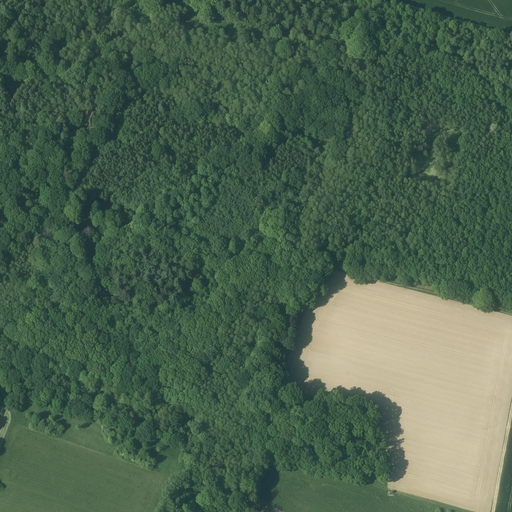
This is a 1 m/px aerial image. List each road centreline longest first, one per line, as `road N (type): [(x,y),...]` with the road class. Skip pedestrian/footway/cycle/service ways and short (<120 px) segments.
road 1 (track): [(0,345),(61,368),(131,380),(163,364),(256,259),(313,266)]
road 2 (track): [(0,191),(117,211),(185,243),(256,259)]
road 3 (track): [(473,511),(369,482),(335,432),(280,419)]
road 4 (track): [(338,271),(303,321),(280,419)]
road 5 (track): [(511,38),(378,0)]
